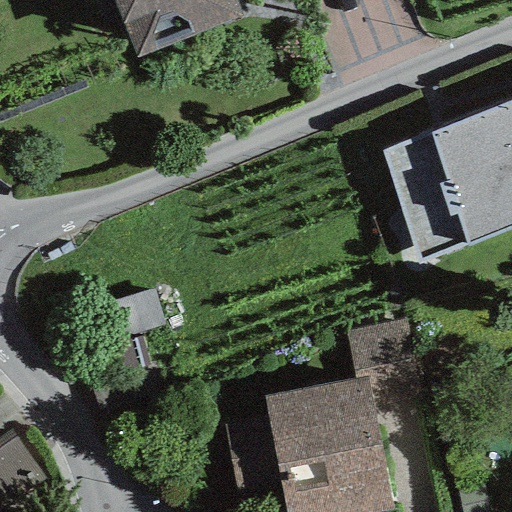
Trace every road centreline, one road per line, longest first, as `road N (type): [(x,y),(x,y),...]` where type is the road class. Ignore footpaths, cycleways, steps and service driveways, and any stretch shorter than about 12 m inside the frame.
road 1 (residential): [(0,235),(79,210),(511,30)]
road 2 (residential): [(102,494),(56,401),(0,329)]
